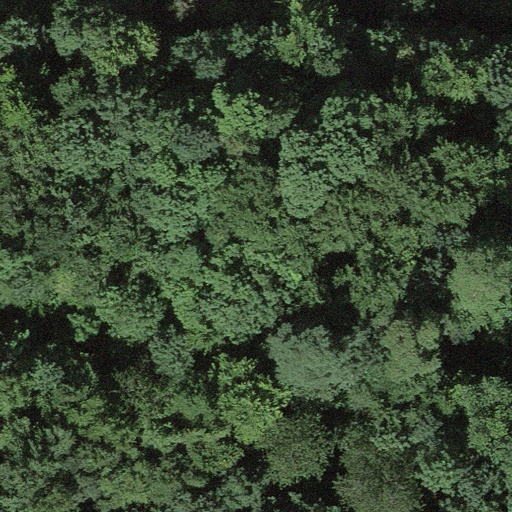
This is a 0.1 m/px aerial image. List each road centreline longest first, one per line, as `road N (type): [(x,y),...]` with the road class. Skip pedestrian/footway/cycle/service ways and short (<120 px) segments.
road 1 (track): [(0,62),(151,29),(286,20),(511,22)]
road 2 (track): [(511,389),(0,334)]
